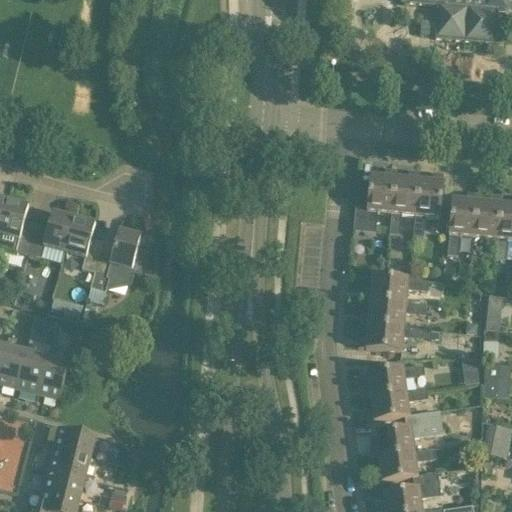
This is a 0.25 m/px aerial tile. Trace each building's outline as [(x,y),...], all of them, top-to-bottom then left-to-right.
[(400,0),(400,6),(437,9),(435,43),(495,48),(498,13),(508,14),(509,0),(400,0)] [(376,236),(378,216),(391,217),(395,182),(394,181),(395,174),(390,174),(390,176),(385,175),(384,181),(370,179),(367,210),(356,209),(354,234),(376,236)] [(400,238),(402,218),(416,219),(419,176),(414,176),(414,178),(409,177),(409,183),(395,182),(391,217),(392,217),(390,237),(400,238)] [(444,186),(443,186),(444,179),(439,178),(439,180),(434,180),(433,185),(419,184),(420,176),(419,176),(416,219),(414,239),(424,240),(426,220),(441,222),(444,186)] [(473,241),(477,205),(477,198),(472,197),(472,199),(467,199),(466,204),(452,203),(449,234),(449,239),(448,259),(458,260),(460,240),(473,241)] [(7,204),(0,228),(0,250),(28,258),(35,232),(23,229),(28,210),(24,209),(25,203),(11,199),(9,205),(7,204)] [(473,241),(474,241),(472,261),(482,262),(484,242),(498,243),(501,208),(502,200),(497,200),(496,202),(491,201),(491,207),(477,205),(473,241)] [(511,244),(511,208),(501,208),(498,243),(496,263),(506,264),(508,244),(511,244)] [(35,232),(28,258),(41,262),(44,250),(64,256),(73,222),(52,216),(47,235),(35,232)] [(94,276),(101,250),(90,247),(95,228),(73,222),(64,256),(84,261),(81,273),(94,276)] [(113,253),(101,250),(94,276),(90,292),(105,296),(109,280),(107,280),(110,268),(131,274),(140,240),(118,234),(113,253)] [(372,279),(371,294),(366,294),(365,299),(363,299),(363,304),(426,310),(426,309),(406,307),(408,294),(427,296),(428,285),(408,283),(372,279)] [(484,309),(499,310),(500,300),(485,298),(484,309)] [(370,305),(369,318),(363,318),(363,323),(361,323),(360,328),(424,334),(424,333),(404,331),(405,317),(425,319),(426,310),(363,304),(370,305)] [(35,320),(32,330),(45,334),(48,324),(35,320)] [(129,330),(132,335),(140,330),(137,325),(129,330)] [(479,327),(467,326),(466,337),(478,339),(479,327)] [(358,352),(366,352),(366,353),(402,357),(403,341),(423,343),(424,334),(360,328),(368,329),(366,342),(361,341),(361,347),(359,346),(358,352)] [(496,364),(496,347),(484,347),(484,364),(496,364)] [(5,350),(0,370),(0,388),(17,393),(26,355),(5,350)] [(26,355),(17,393),(37,398),(47,361),(26,355)] [(47,361),(37,398),(59,404),(69,366),(47,361)] [(363,403),(371,402),(371,405),(427,397),(427,393),(407,396),(405,382),(425,379),(423,369),(403,372),(403,371),(367,376),(369,391),(364,392),(365,397),(363,397),(363,403)] [(504,382),(487,382),(487,401),(504,401),(504,382)] [(366,426),(374,425),(374,426),(404,422),(405,429),(431,425),(430,416),(410,419),(408,406),(428,403),(427,397),(371,405),(372,415),(367,416),(368,421),(366,421),(366,426)] [(376,436),(378,451),(372,452),(373,457),(371,457),(371,462),(435,454),(435,453),(415,456),(413,442),(433,439),(431,425),(405,429),(406,432),(376,436)] [(498,459),(503,431),(487,428),(482,456),(498,459)] [(58,430),(52,452),(90,462),(96,440),(58,430)] [(85,483),(90,462),(52,452),(47,473),(85,483)] [(118,469),(132,473),(134,465),(123,453),(118,469)] [(375,486),(382,485),(382,486),(412,482),(413,485),(439,482),(438,477),(418,479),(416,466),(436,464),(435,454),(371,462),(371,463),(379,462),(380,475),(375,476),(376,481),(374,481),(375,486)] [(79,504),(85,483),(47,473),(42,495),(79,504)] [(383,496),(385,511),(381,511),(422,511),(421,503),(441,500),(439,482),(413,485),(414,492),(383,496)] [(77,511),(79,504),(42,495),(37,511),(77,511)] [(109,511),(122,511),(125,501),(112,498),(109,511)]
